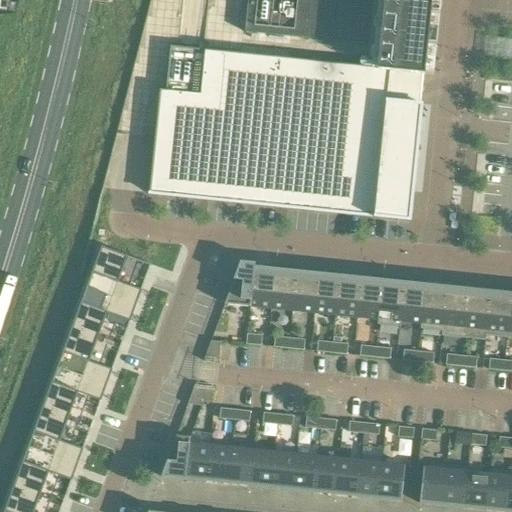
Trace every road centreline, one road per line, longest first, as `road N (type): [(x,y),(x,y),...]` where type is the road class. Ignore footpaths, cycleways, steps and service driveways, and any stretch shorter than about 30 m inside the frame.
road 1 (residential): [(206,236),(511,265)]
road 2 (residential): [(107,511),(206,236)]
road 3 (primary): [(74,0),(0,278)]
road 4 (residential): [(134,135),(131,216),(144,230),(206,236)]
